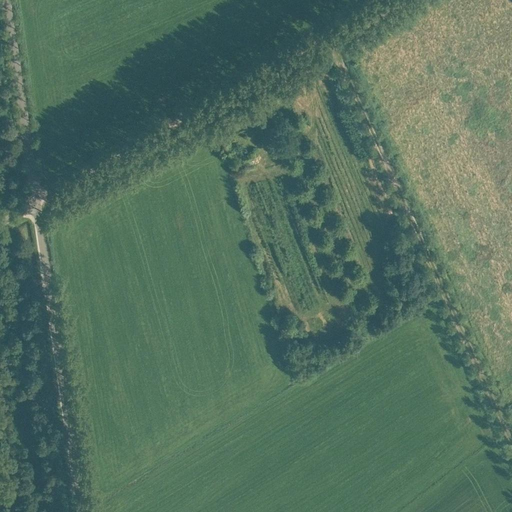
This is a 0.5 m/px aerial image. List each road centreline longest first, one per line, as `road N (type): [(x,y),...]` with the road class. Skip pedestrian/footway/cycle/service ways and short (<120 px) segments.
road 1 (track): [(315,26),(511,461)]
road 2 (track): [(315,26),(33,194)]
road 3 (unclassified): [(81,511),(33,194)]
road 4 (unclassified): [(33,194),(2,0)]
